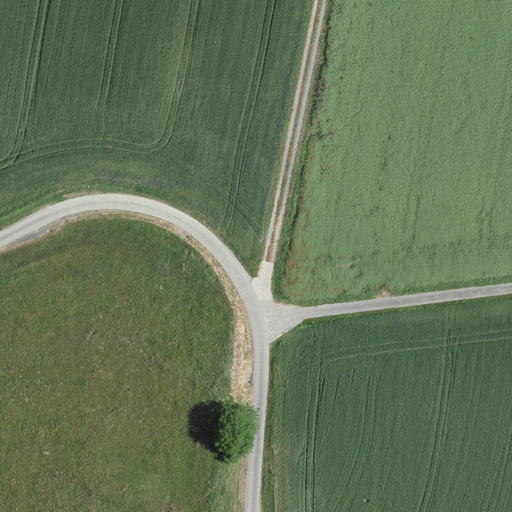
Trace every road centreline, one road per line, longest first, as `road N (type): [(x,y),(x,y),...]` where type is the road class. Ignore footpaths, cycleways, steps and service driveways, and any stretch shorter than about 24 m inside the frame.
road 1 (track): [(255,511),(258,315),(232,262),(187,221),(128,201),(56,209),(0,239)]
road 2 (track): [(258,315),(312,0)]
road 3 (track): [(258,315),(511,285)]
